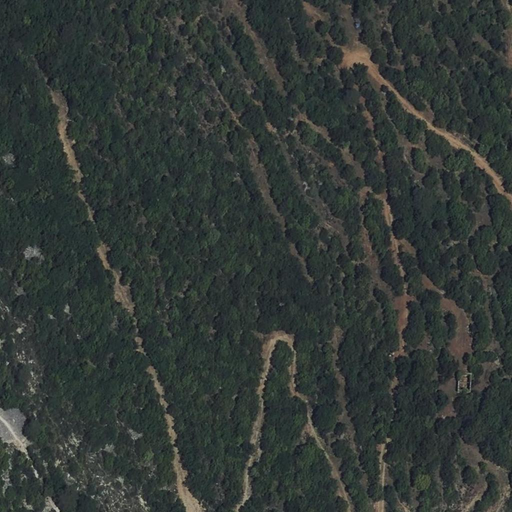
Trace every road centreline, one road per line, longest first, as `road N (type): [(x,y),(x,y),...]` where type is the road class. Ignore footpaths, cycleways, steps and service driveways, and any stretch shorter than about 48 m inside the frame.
road 1 (track): [(196,511),(159,377),(83,200),(49,83),(28,52),(0,33)]
road 2 (track): [(380,511),(407,292),(350,59)]
road 3 (track): [(346,511),(337,470),(293,383),(292,342),(277,336),(269,345),(242,511)]
road 4 (track): [(350,59),(359,57),(407,105),(473,152),(511,197)]
